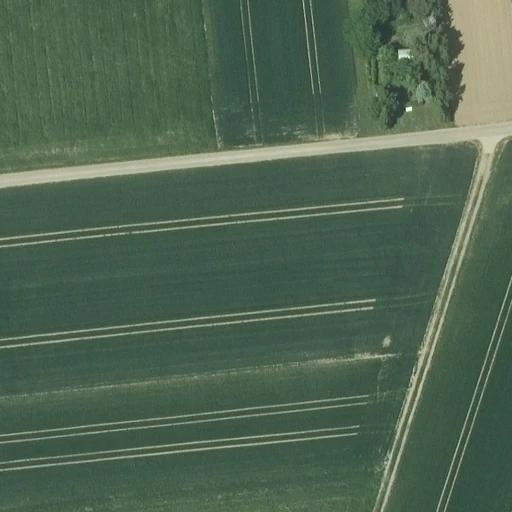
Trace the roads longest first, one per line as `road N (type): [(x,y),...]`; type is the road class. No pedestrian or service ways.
road 1 (track): [(511,128),(0,182)]
road 2 (track): [(374,511),(495,129)]
